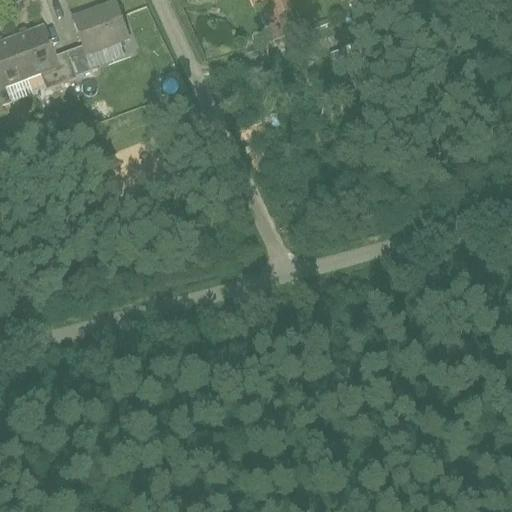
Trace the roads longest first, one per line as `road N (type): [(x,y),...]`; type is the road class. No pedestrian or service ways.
road 1 (residential): [(153,0),(288,274)]
road 2 (residential): [(288,274),(0,349)]
road 3 (residential): [(511,215),(288,274)]
